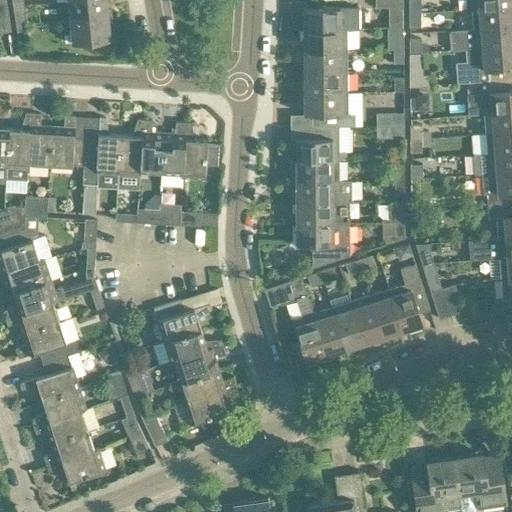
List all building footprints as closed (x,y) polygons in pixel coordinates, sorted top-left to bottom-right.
[(107,16),(105,0),(68,0),(70,20),(107,16)] [(408,0),(409,12),(420,11),(420,0),(408,0)] [(511,4),(470,7),(472,27),(511,24),(511,4)] [(24,5),(13,7),(16,26),(28,25),(24,5)] [(359,6),(303,7),(303,29),(347,28),(359,28),(359,6)] [(420,26),(420,11),(409,12),(409,26),(420,26)] [(0,32),(10,31),(8,12),(0,13),(0,32)] [(110,37),(107,16),(70,20),(72,41),(110,37)] [(465,48),(511,44),(511,24),(472,27),(450,29),(451,48),(465,48)] [(28,25),(16,26),(18,39),(29,37),(28,25)] [(303,50),(347,49),(347,28),(303,29),(303,50)] [(394,49),(403,49),(403,34),(387,34),(387,49),(394,49)] [(421,52),(421,37),(409,38),(409,52),(421,52)] [(466,61),(455,61),(457,82),(466,81),(473,80),(511,77),(511,44),(465,48),(466,61)] [(303,50),(303,70),(347,70),(347,49),(303,50)] [(403,63),(403,49),(394,49),(394,63),(403,63)] [(426,84),(425,67),(409,68),(410,85),(426,84)] [(303,70),(303,91),(347,91),(347,70),(303,70)] [(403,90),(403,76),(393,76),(394,90),(403,90)] [(511,77),(473,80),(466,81),(469,114),(483,113),(511,110),(511,77)] [(347,91),(303,91),(303,113),(311,113),(312,125),(339,126),(354,126),(353,113),(347,113),(347,91)] [(485,132),(511,130),(511,110),(483,113),(485,132)] [(9,127),(6,178),(27,179),(28,167),(31,112),(26,112),(21,128),(9,127)] [(31,112),(28,167),(29,167),(29,162),(50,164),(52,125),(40,124),(41,113),(31,112)] [(376,125),(403,125),(403,112),(376,112),(376,125)] [(52,125),(50,164),(72,165),(83,165),(85,137),(74,136),(75,114),(64,114),(64,126),(52,125)] [(108,133),(106,116),(99,116),(98,138),(85,137),(83,165),(82,184),(96,184),(97,172),(118,173),(120,134),(108,133)] [(120,134),(118,173),(140,175),(142,118),(137,118),(132,134),(120,134)] [(142,118),(140,175),(141,170),(161,171),(163,131),(152,131),(152,119),(142,118)] [(180,176),(182,176),(185,121),(176,120),(175,132),(163,131),(161,171),(180,172),(180,176)] [(185,121),(182,176),(205,177),(205,164),(218,164),(219,142),(207,142),(207,139),(194,138),(191,121),(185,121)] [(422,137),(422,130),(422,124),(410,124),(410,138),(422,137)] [(339,137),(339,126),(312,125),(312,137),(295,137),(295,158),(339,158),(346,158),(346,151),(339,151),(339,137)] [(403,137),(403,125),(376,125),(376,137),(403,137)] [(0,177),(6,178),(9,127),(0,126),(0,177)] [(511,130),(485,132),(487,152),(511,150),(511,130)] [(422,152),(422,145),(422,137),(410,138),(410,152),(422,152)] [(431,137),(422,137),(422,145),(431,145),(431,137)] [(474,173),(481,173),(511,170),(511,150),(487,152),(473,153),(474,173)] [(295,158),(295,180),(339,179),(339,158),(295,158)] [(404,179),(404,163),(395,163),(395,179),(404,179)] [(422,178),(422,163),(410,163),(410,178),(422,178)] [(485,192),(486,205),(511,202),(511,170),(481,173),(482,192),(485,192)] [(349,201),(352,201),(352,179),(342,179),(339,179),(295,180),(295,201),(339,200),(349,201)] [(390,201),(404,201),(404,179),(395,179),(395,200),(390,200),(390,201)] [(25,200),(24,215),(39,216),(39,210),(34,210),(35,196),(25,195),(25,200)] [(48,196),(47,211),(55,211),(55,196),(48,196)] [(94,213),(95,200),(84,199),(83,213),(94,213)] [(0,208),(0,222),(24,215),(25,200),(19,200),(19,205),(12,205),(0,208)] [(349,221),(349,201),(339,200),(295,201),(295,222),(339,221),(349,221)] [(390,222),(395,222),(404,222),(404,201),(390,201),(390,222)] [(159,209),(158,222),(180,224),(180,210),(181,203),(159,202),(159,209)] [(496,217),(497,237),(511,235),(511,202),(486,205),(487,217),(496,217)] [(158,222),(159,209),(142,208),(141,221),(158,222)] [(203,225),(203,211),(180,210),(180,224),(203,225)] [(131,221),(132,213),(116,212),(115,215),(115,220),(131,221)] [(24,215),(0,222),(0,235),(23,229),(24,215)] [(39,216),(24,215),(23,229),(0,235),(0,271),(38,258),(44,256),(51,254),(44,234),(39,236),(38,232),(39,216)] [(96,242),(97,219),(85,218),(85,219),(83,241),(88,242),(96,242)] [(312,266),(331,260),(340,257),(349,254),(349,221),(339,221),(295,222),(295,243),(317,243),(318,263),(312,265),(312,266)] [(390,235),(391,242),(404,237),(404,222),(395,222),(395,235),(390,235)] [(498,257),(511,255),(511,235),(497,237),(477,238),(478,258),(498,257)] [(403,257),(412,254),(409,243),(400,245),(394,247),(399,259),(403,257)] [(95,262),(95,247),(88,247),(87,261),(95,262)] [(429,248),(418,252),(422,266),(434,263),(429,248)] [(372,254),(358,259),(361,270),(376,265),(372,254)] [(511,255),(498,257),(499,278),(511,276),(511,255)] [(14,290),(51,278),(44,256),(38,258),(0,271),(0,279),(10,279),(14,290)] [(358,259),(345,262),(348,274),(361,270),(358,259)] [(400,267),(404,283),(389,288),(402,329),(422,323),(418,312),(430,308),(415,262),(400,267)] [(320,271),(323,282),(338,277),(334,266),(320,271)] [(311,286),(323,282),(320,271),(307,275),(311,286)] [(94,274),(94,273),(86,272),(86,275),(90,289),(98,286),(94,274)] [(274,285),(280,303),(296,298),(307,294),(302,276),(274,285)] [(511,276),(499,278),(500,300),(501,312),(511,310),(511,276)] [(51,278),(14,290),(17,301),(3,310),(4,315),(55,298),(56,300),(64,297),(61,286),(55,288),(51,278)] [(441,288),(450,314),(463,310),(455,284),(441,288)] [(95,304),(103,301),(98,286),(90,289),(95,304)] [(370,294),(383,335),(402,329),(389,288),(370,294)] [(439,318),(450,314),(441,288),(431,291),(439,318)] [(326,353),(313,312),(310,303),(307,294),(296,298),(301,315),(293,318),(299,339),(284,343),(291,364),(306,360),(307,359),(309,364),(323,360),(321,355),(326,353)] [(383,335),(370,294),(351,300),(364,341),(383,335)] [(22,332),(59,320),(54,301),(56,300),(55,298),(4,315),(8,325),(19,321),(22,332)] [(210,302),(184,310),(180,298),(161,304),(153,307),(158,323),(155,325),(154,329),(156,336),(160,338),(163,338),(164,340),(201,329),(197,317),(212,308),(210,302)] [(332,306),(345,347),(364,341),(351,300),(332,306)] [(313,312),(326,353),(345,347),(332,306),(313,312)] [(39,350),(42,361),(78,350),(80,350),(77,338),(65,341),(59,320),(22,332),(26,343),(15,347),(18,357),(39,350)] [(164,340),(170,360),(223,344),(221,338),(204,340),(201,329),(164,340)] [(109,360),(116,353),(109,344),(101,350),(109,360)] [(175,360),(181,379),(218,368),(215,357),(226,353),(223,344),(170,360),(170,362),(175,360)] [(86,373),(78,350),(42,361),(45,374),(19,382),(22,388),(38,387),(42,398),(80,386),(76,376),(86,373)] [(128,351),(120,354),(127,374),(135,372),(128,351)] [(218,368),(181,379),(187,400),(236,385),(233,375),(222,379),(218,368)] [(127,374),(134,394),(142,392),(135,372),(127,374)] [(112,376),(119,396),(127,394),(120,373),(112,376)] [(183,401),(184,404),(190,423),(227,411),(223,399),(237,390),(236,385),(187,400),(183,401)] [(80,386),(42,398),(46,409),(31,418),(33,423),(86,406),(80,386)] [(142,392),(134,394),(141,414),(148,412),(142,392)] [(127,394),(119,396),(126,417),(134,414),(127,394)] [(86,406),(33,423),(36,433),(47,429),(50,440),(88,428),(97,425),(90,407),(87,408),(86,406)] [(148,412),(141,414),(155,445),(167,439),(153,410),(148,412)] [(126,417),(121,419),(127,432),(140,427),(135,417),(134,415),(134,414),(126,417)] [(140,427),(127,432),(137,453),(149,447),(140,427)] [(88,428),(50,440),(54,452),(43,455),(46,464),(98,447),(98,446),(93,447),(88,428)] [(105,469),(99,450),(98,447),(46,464),(48,470),(64,469),(68,481),(96,472),(100,474),(102,470),(105,469)] [(498,453),(483,455),(482,453),(454,457),(462,509),(466,511),(474,510),(477,506),(506,502),(504,490),(501,468),(498,453)] [(435,511),(446,511),(462,509),(454,457),(426,461),(427,464),(411,466),(411,468),(416,500),(417,511),(435,511)] [(359,511),(359,506),(365,505),(360,471),(334,474),(338,499),(307,504),(308,511),(397,511),(398,511),(388,511),(359,511)] [(233,511),(275,511),(275,508),(269,509),(268,497),(232,501),(232,502),(233,511)]
